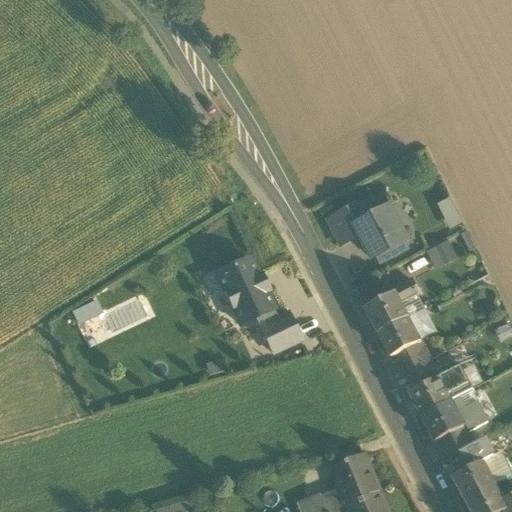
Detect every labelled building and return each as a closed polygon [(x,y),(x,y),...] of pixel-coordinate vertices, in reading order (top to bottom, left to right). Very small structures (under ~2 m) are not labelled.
[(450,231),(462,225),(449,199),(437,205),(450,231)] [(361,237),(366,247),(370,244),(377,258),(394,249),(408,242),(401,229),(392,212),(390,208),(356,225),(355,226),(361,237)] [(398,208),(392,212),(401,229),(407,225),(398,208)] [(326,221),(340,247),(361,237),(355,226),(356,225),(348,210),(326,221)] [(457,260),(448,242),(426,254),(436,271),(457,260)] [(373,260),(377,258),(370,244),(366,247),(373,260)] [(397,256),(394,249),(377,258),(380,264),(397,256)] [(249,261),(215,277),(239,327),(255,319),(260,330),(277,321),(264,294),(268,292),(261,277),(257,278),(249,261)] [(396,295),(401,305),(417,296),(419,296),(411,282),(393,291),(395,295),(396,295)] [(368,316),(378,335),(408,319),(401,305),(396,295),(395,295),(365,311),(368,316)] [(401,305),(408,319),(425,310),(417,296),(401,305)] [(438,335),(425,310),(408,319),(421,343),(438,335)] [(288,316),(277,321),(260,330),(271,355),(300,341),(288,316)] [(421,343),(408,319),(378,335),(391,359),(399,355),(413,347),(421,343)] [(421,343),(413,347),(423,365),(431,362),(421,343)] [(408,372),(423,365),(413,347),(399,355),(408,372)] [(436,372),(439,378),(461,368),(457,361),(436,372)] [(431,362),(423,365),(432,383),(439,378),(436,372),(431,362)] [(418,390),(432,383),(423,365),(408,372),(418,390)] [(474,367),(464,372),(474,391),(484,386),(474,367)] [(464,372),(461,368),(439,378),(452,403),(459,399),(473,392),(474,391),(464,372)] [(409,394),(422,418),(452,403),(439,378),(432,383),(418,390),(409,394)] [(473,392),(459,399),(465,410),(477,403),(479,402),(473,392)] [(459,399),(452,403),(466,427),(469,434),(488,424),(477,403),(465,410),(459,399)] [(466,427),(452,403),(422,418),(435,443),(443,439),(466,427)] [(443,439),(452,457),(466,449),(475,444),(469,434),(466,427),(443,439)] [(485,439),(475,444),(466,449),(476,467),(484,463),(484,464),(495,458),(485,439)] [(476,467),(466,449),(452,457),(461,475),(476,467)] [(511,476),(502,454),(495,458),(484,464),(496,487),(511,478),(511,476)] [(326,506),(328,511),(344,511),(383,496),(366,455),(331,469),(340,490),(335,492),(339,501),(326,506)] [(453,478),(466,503),(496,487),(484,464),(484,463),(476,467),(461,475),(453,478)] [(504,502),(496,487),(466,503),(471,511),(507,511),(509,511),(504,502)] [(323,498),(326,506),(339,501),(335,492),(323,498)] [(328,511),(326,506),(323,498),(321,494),(298,504),(301,511),(328,511)] [(389,511),(383,496),(344,511),(389,511)] [(186,511),(185,503),(155,510),(155,511),(186,511)]
